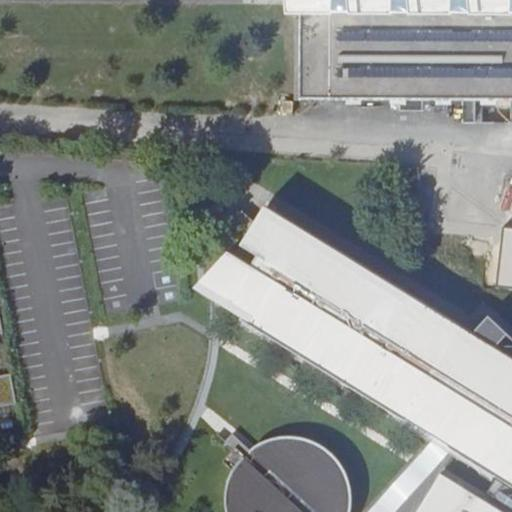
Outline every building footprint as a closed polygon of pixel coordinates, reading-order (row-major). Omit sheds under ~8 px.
[(331,91),(511,100),(511,65),(502,65),(502,56),(356,49),(357,43),(333,42),(331,91)] [(267,196),(257,212),(284,237),(277,251),(303,267),(323,229),(267,196)] [(284,237),(257,212),(245,201),(229,218),(254,262),(244,270),(222,241),(213,270),(223,277),(220,282),(251,301),(413,399),(425,379),(481,412),(465,431),(511,459),(511,343),(475,321),(408,281),(323,229),(303,267),(277,251),(284,237)] [(254,262),(229,218),(222,241),(244,270),(254,262)] [(413,399),(251,301),(248,306),(410,404),(413,399)] [(511,329),(488,308),(475,321),(511,343),(511,329)] [(0,378),(0,404),(14,403),(10,377),(0,378)] [(425,379),(413,399),(445,419),(453,424),(462,429),(465,431),(481,412),(425,379)] [(453,424),(445,419),(432,435),(417,454),(411,460),(408,464),(369,511),(393,511),(462,429),(453,424)] [(333,511),(335,511),(336,511),(346,511),(348,508),(352,500),(351,490),(350,481),(349,471),(345,463),(341,455),(337,448),(329,442),(324,438),(317,434),(314,433),(309,432),(298,429),(285,428),(283,429),(275,432),(268,434),(261,439),(253,446),(240,436),(229,451),(238,459),(234,465),(232,472),(230,482),(231,492),(233,500),(235,506),(237,511),(333,511)] [(511,459),(465,431),(461,436),(511,465),(511,459)] [(502,511),(508,502),(444,463),(413,511),(502,511)] [(511,511),(511,504),(508,502),(502,511),(511,511)]
